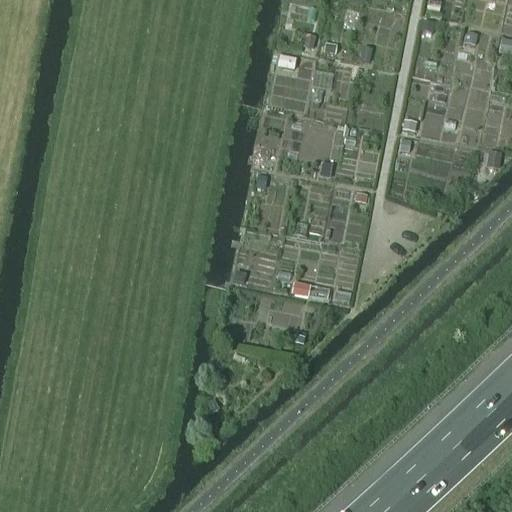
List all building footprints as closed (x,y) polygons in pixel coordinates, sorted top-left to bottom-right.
[(420,33),(432,36),(434,26),(422,23),(420,33)] [(467,35),(464,46),(475,49),(478,38),(467,35)] [(304,37),(301,50),(312,53),(315,40),(304,37)] [(511,43),(501,41),(498,57),(511,59),(511,43)] [(324,46),(323,56),(335,58),(336,48),(324,46)] [(361,53),(359,65),(371,68),(373,55),(361,53)] [(279,58),(276,70),(293,73),(296,62),(279,58)] [(404,124),(402,134),(414,136),(416,126),(404,124)] [(400,143),(398,154),(409,156),(411,145),(400,143)] [(485,170),(498,173),(501,156),(488,154),(485,170)] [(321,166),(318,180),(329,183),(332,168),(321,166)] [(254,190),(264,192),(267,179),(257,177),(254,190)] [(356,197),(354,205),(365,207),(367,199),(356,197)] [(232,279),(231,286),(242,288),(243,282),(232,279)] [(293,285),(291,297),(307,301),(310,289),(293,285)] [(293,339),(292,346),(303,348),(304,341),(293,339)] [(206,407),(211,416),(218,412),(213,403),(206,407)]
